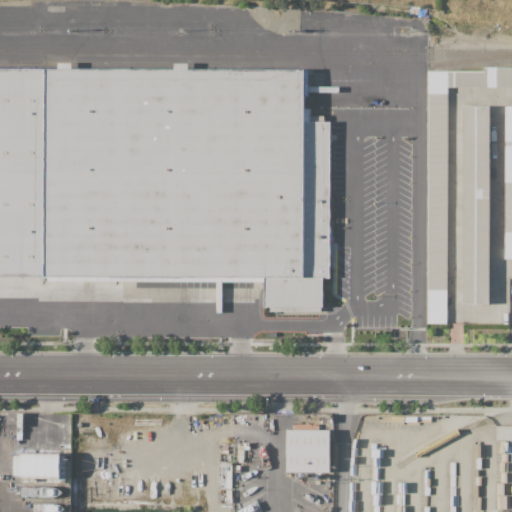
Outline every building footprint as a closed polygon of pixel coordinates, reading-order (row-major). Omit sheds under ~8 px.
[(0,7),(31,7),(31,27),(0,27),(0,7)] [(0,66),(304,70),(304,119),(331,119),(331,277),(325,277),(325,309),(264,309),(264,279),(0,275),(0,66)] [(511,67),(511,87),(449,87),(448,324),(426,324),(427,70),(484,71),(484,67),(511,67)] [(464,105),(489,105),(489,302),(463,302),(464,105)] [(511,106),(503,106),(504,258),(511,258),(511,106)] [(14,413),(24,413),(24,439),(14,439),(14,413)] [(239,419),(262,419),(262,424),(247,424),(247,428),(239,428),(239,419)] [(286,429),(331,429),(330,473),(285,472),(286,429)] [(21,452),(66,453),(65,479),(21,478),(21,452)] [(0,474),(14,475),(15,455),(0,454),(0,474)]
